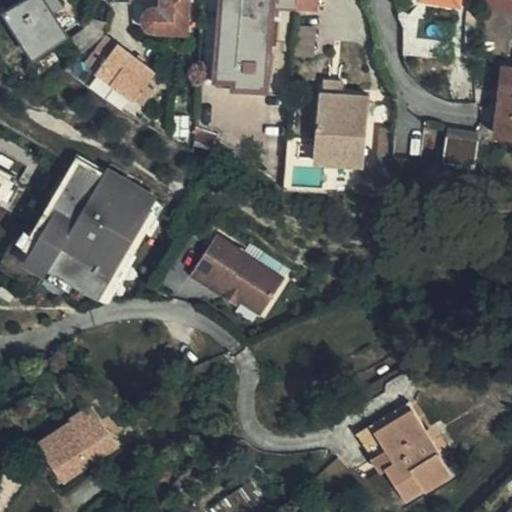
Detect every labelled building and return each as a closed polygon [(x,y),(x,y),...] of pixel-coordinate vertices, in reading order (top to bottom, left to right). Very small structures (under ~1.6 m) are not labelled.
[(37,58),(69,36),(54,14),(64,7),(59,0),(28,0),(7,13),(37,58)] [(189,35),(190,0),(164,0),(164,10),(155,11),(148,14),(146,20),(146,26),(149,30),(155,32),(189,35)] [(273,10),(297,12),(298,0),(224,0),(219,80),(244,81),(244,89),(267,91),(273,10)] [(298,0),(297,12),(320,13),(320,0),(298,0)] [(511,0),(483,0),(482,6),(511,11),(511,0)] [(468,22),(479,23),(481,9),(469,7),(468,22)] [(438,21),(398,17),(398,19),(405,31),(404,55),(434,58),(438,21)] [(106,37),(109,25),(89,20),(86,30),(75,38),(86,53),(106,37)] [(465,58),(475,58),(478,58),(479,23),(468,22),(465,58)] [(158,73),(119,44),(98,72),(137,100),(138,98),(146,105),(157,89),(151,84),(158,73)] [(511,128),(511,66),(505,66),(498,126),(511,128)] [(366,165),(371,97),(321,93),(316,163),(366,165)] [(191,116),(176,115),(176,136),(190,142),(191,116)] [(511,128),(498,126),(498,135),(511,136),(511,128)] [(476,132),(449,127),(448,136),(475,141),(476,132)] [(378,194),(391,195),(393,177),(395,130),(381,129),(379,172),(378,194)] [(78,285),(103,301),(105,298),(139,241),(150,221),(159,207),(138,195),(141,190),(110,172),(107,176),(85,163),(73,184),(44,232),(32,252),(34,253),(54,265),(51,269),(78,285)] [(0,172),(10,179),(2,193),(8,196),(19,177),(0,165),(0,172)] [(0,195),(2,193),(10,179),(0,172),(0,195)] [(378,194),(379,172),(365,172),(364,194),(378,194)] [(44,232),(73,184),(63,179),(52,198),(54,200),(37,228),(44,232)] [(141,190),(138,195),(159,207),(150,221),(157,225),(168,206),(141,190)] [(206,284),(209,280),(240,301),(262,316),(282,287),(246,263),(250,257),(245,254),(218,236),(210,248),(192,276),(206,284)] [(139,241),(105,298),(113,303),(130,275),(128,274),(145,245),(139,241)] [(249,250),(245,254),(250,257),(246,263),(282,287),(291,273),(251,246),(249,250)] [(54,265),(34,253),(27,265),(73,293),(78,285),(51,269),(54,265)] [(497,268),(475,272),(478,287),(500,282),(497,268)] [(209,280),(206,284),(237,305),(240,301),(209,280)] [(0,294),(0,296),(12,304),(17,296),(4,289),(0,294)] [(442,388),(459,382),(456,371),(439,377),(442,388)] [(377,434),(414,411),(409,402),(372,425),(377,434)] [(69,489),(127,451),(108,424),(95,405),(79,415),(83,420),(77,424),(75,423),(44,445),(50,454),(46,457),(69,489)] [(414,411),(377,434),(372,425),(356,435),(381,475),(386,472),(405,503),(424,491),(426,494),(453,477),(438,454),(440,452),(414,411)] [(108,424),(127,451),(142,443),(122,415),(108,424)] [(324,489),(346,469),(336,458),(314,477),(324,489)] [(0,485),(0,511),(3,511),(22,482),(8,473),(8,472),(0,485)] [(215,511),(272,511),(249,483),(213,509),(215,511)] [(86,511),(108,497),(100,486),(79,501),(86,511)]
